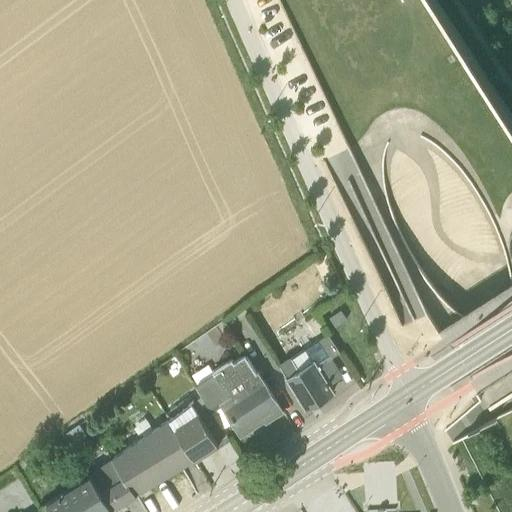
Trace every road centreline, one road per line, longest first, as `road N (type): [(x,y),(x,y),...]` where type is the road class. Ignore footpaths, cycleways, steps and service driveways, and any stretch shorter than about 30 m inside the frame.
road 1 (unclassified): [(402,395),(398,368),(231,0)]
road 2 (primary): [(224,511),(402,395)]
road 3 (unclassified): [(452,511),(402,395)]
